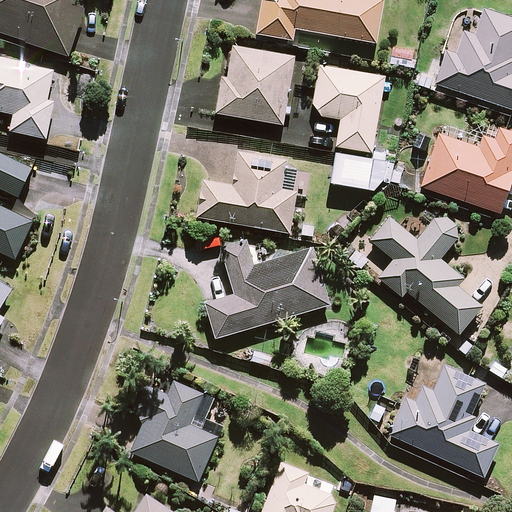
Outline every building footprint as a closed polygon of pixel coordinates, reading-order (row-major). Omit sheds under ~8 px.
[(76,4),(76,0),(0,0),(0,34),(69,57),(86,7),(76,4)] [(277,0),(277,5),(261,2),(256,36),(292,42),(294,31),(375,44),(382,0),(277,0)] [(511,64),(511,21),(483,12),(474,38),(463,34),(455,58),(445,54),(435,85),(511,110),(511,73),(509,73),(511,64)] [(293,58),(232,48),(227,79),(221,78),(215,115),(282,125),(293,58)] [(414,52),(392,50),(390,65),(412,68),(414,52)] [(0,112),(13,115),(10,133),(46,139),(52,103),(47,102),(53,73),(18,66),(19,63),(0,59),(0,112)] [(319,67),(312,104),(320,117),(340,121),(336,147),(371,154),(384,78),(319,67)] [(433,76),(415,72),(412,85),(430,89),(433,76)] [(511,175),(511,134),(498,130),(494,142),(482,138),(479,150),(438,136),(421,188),(499,214),(511,175)] [(0,252),(15,259),(32,222),(0,206),(0,189),(17,198),(31,169),(0,154),(0,252)] [(285,162),(237,155),(232,187),(202,182),(197,219),(289,233),(295,194),(280,191),(285,162)] [(335,156),(331,185),(375,191),(379,192),(382,161),(335,156)] [(456,239),(457,230),(445,220),(435,219),(416,241),(390,219),(370,242),(393,261),(378,278),(401,298),(407,292),(458,336),(481,308),(456,287),(462,279),(439,260),(456,239)] [(204,304),(215,340),(330,306),(312,248),(254,265),(246,241),(220,249),(233,295),(204,304)] [(0,324),(3,319),(0,317),(0,307),(11,290),(0,283),(0,324)] [(483,386),(443,368),(432,392),(422,387),(414,403),(406,400),(389,436),(483,478),(498,445),(464,430),(483,386)] [(203,395),(171,381),(166,391),(144,381),(130,413),(145,420),(131,453),(198,482),(217,438),(190,426),(203,395)] [(330,511),(336,498),(305,486),(309,475),(281,464),(261,511),(330,511)] [(170,511),(146,496),(135,511),(112,511),(107,508),(103,511),(170,511)] [(392,511),(394,500),(373,497),(370,511),(392,511)]
